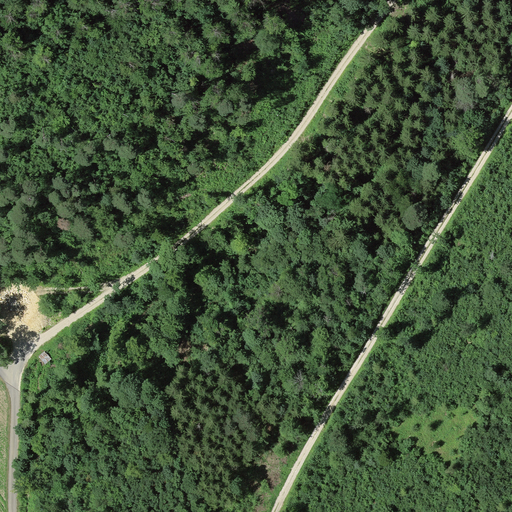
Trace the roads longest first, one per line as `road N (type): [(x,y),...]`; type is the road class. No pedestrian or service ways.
road 1 (track): [(0,368),(222,214),(302,128),(394,0)]
road 2 (track): [(274,511),(511,111)]
road 3 (unclassified): [(11,511),(16,395),(0,368)]
road 4 (track): [(135,278),(105,290),(13,289)]
